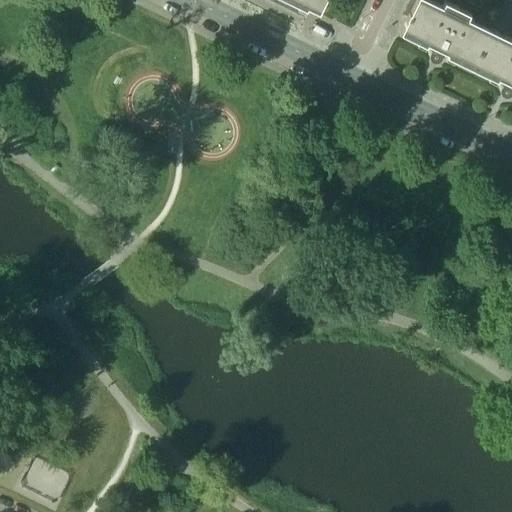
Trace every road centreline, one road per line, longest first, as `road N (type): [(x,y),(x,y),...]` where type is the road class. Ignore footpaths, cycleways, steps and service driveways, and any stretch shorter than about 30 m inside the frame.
road 1 (tertiary): [(511,154),(347,74)]
road 2 (tertiary): [(347,74),(191,0)]
